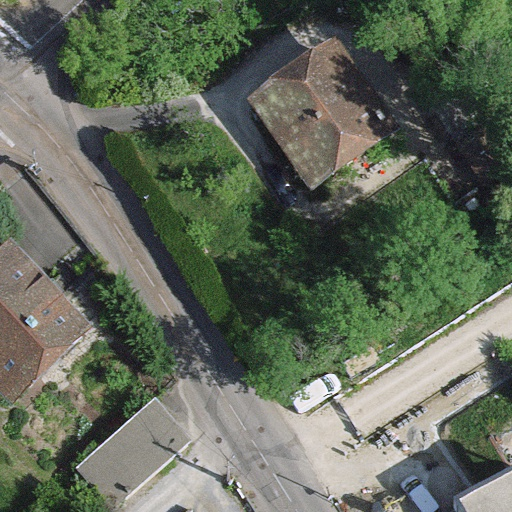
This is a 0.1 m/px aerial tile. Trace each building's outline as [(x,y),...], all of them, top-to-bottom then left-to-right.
[(314,191),(387,140),(338,69),(266,116),(314,191)] [(488,192),(510,176),(481,133),(458,146),(488,192)] [(0,389),(11,400),(85,329),(15,259),(0,273),(0,389)] [(111,511),(123,511),(194,450),(157,408),(77,475),(111,511)] [(511,511),(511,478),(458,511),(511,511)]
